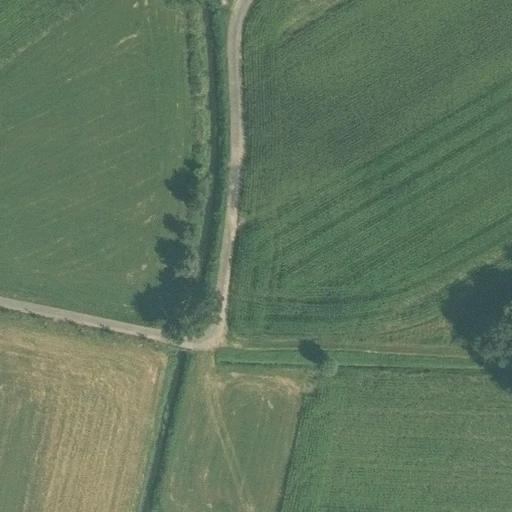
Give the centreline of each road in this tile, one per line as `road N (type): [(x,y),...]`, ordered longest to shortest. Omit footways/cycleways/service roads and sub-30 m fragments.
road 1 (track): [(198,347),(214,325),(250,223),(238,29),(257,0)]
road 2 (track): [(511,368),(198,347)]
road 3 (track): [(0,304),(198,347)]
